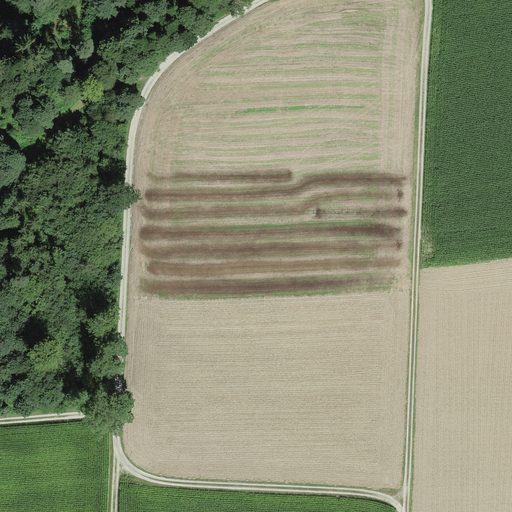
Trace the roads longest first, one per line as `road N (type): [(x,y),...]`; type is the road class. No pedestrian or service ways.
road 1 (track): [(0,421),(117,412),(129,140),(139,101),(175,52),(261,0)]
road 2 (track): [(405,497),(426,0)]
road 3 (track): [(404,511),(405,497),(165,483),(139,475),(115,445)]
road 4 (track): [(158,71),(84,100),(0,200)]
